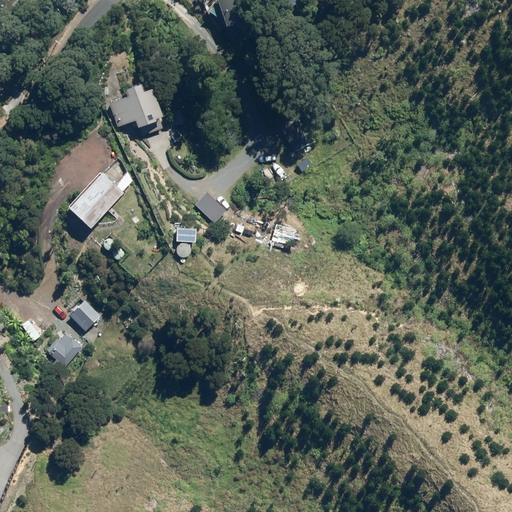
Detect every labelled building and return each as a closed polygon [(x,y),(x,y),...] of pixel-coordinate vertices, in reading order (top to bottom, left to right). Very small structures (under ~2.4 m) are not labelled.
[(242,0),(212,0),(213,0),(222,28),(224,27),(245,46),(267,23),(242,0)] [(299,3),(298,0),(275,0),(276,7),(296,4),(296,8),(298,8),(298,11),(308,9),(307,3),(303,4),(302,2),(299,3)] [(388,43),(373,43),(372,59),(388,60),(388,43)] [(152,128),(145,110),(131,115),(125,101),(112,107),(117,120),(121,119),(127,133),(134,129),(135,131),(140,129),(141,132),(152,128)] [(179,110),(169,112),(172,130),(183,128),(179,110)] [(277,119),(291,148),(310,139),(297,110),(277,119)] [(299,159),(316,149),(311,140),(293,150),(299,159)] [(306,157),(295,166),(301,173),(312,165),(306,157)] [(88,230),(122,193),(99,171),(65,208),(88,230)] [(196,233),(176,233),(176,246),(177,246),(177,247),(176,248),(175,249),(175,251),(175,252),(175,254),(175,255),(176,256),(177,257),(177,258),(178,258),(179,259),(180,260),(182,260),(183,260),(184,260),(186,260),(187,259),(188,258),(189,257),(190,256),(191,255),(191,254),(191,252),(191,251),(191,249),(190,248),(189,247),(196,247),(196,233)] [(30,282),(27,275),(20,277),(23,284),(30,282)] [(29,316),(21,322),(34,339),(41,334),(29,316)] [(71,338),(63,348),(56,342),(47,353),(57,360),(53,365),(61,371),(81,347),(71,338)]
